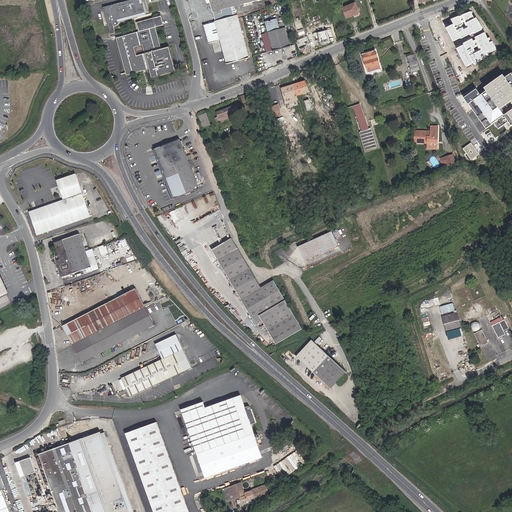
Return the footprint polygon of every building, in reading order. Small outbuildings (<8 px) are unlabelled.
[(144,0),(129,0),(108,6),(112,21),(113,21),(114,23),(113,23),(115,33),(120,32),(118,25),(120,25),(122,24),(122,23),(123,21),(123,20),(122,20),(122,18),(150,11),(148,2),(145,3),(144,0)] [(207,3),(208,8),(218,14),(223,12),(222,8),(252,0),(208,0),(209,2),(207,3)] [(357,1),(345,6),(349,17),(361,11),(357,1)] [(151,13),(150,11),(122,18),(122,20),(123,20),(123,21),(151,13)] [(249,57),(237,14),(215,20),(204,23),(209,42),(220,39),(227,63),(249,57)] [(163,26),(161,16),(137,23),(139,31),(119,37),(129,74),(150,68),(153,78),(176,72),(170,47),(160,50),(154,28),(163,26)] [(290,46),(286,27),(286,22),(279,23),(277,17),(260,20),(265,42),(271,41),(273,49),(290,46)] [(479,46),(483,43),(481,39),(481,38),(479,34),(477,35),(471,24),(453,33),(465,53),(474,48),(475,51),(480,48),(479,46)] [(325,30),(318,32),(320,42),(329,40),(329,39),(334,38),(332,33),(328,33),(327,29),(325,30)] [(304,35),(296,38),(299,48),(307,45),(304,35)] [(380,67),(375,51),(362,55),(367,71),(380,67)] [(416,54),(408,58),(413,71),(421,67),(416,54)] [(511,71),(481,95),(476,89),(463,99),(486,129),(493,123),(498,129),(509,122),(511,125),(511,71)] [(303,81),(293,84),(296,95),(306,91),(303,81)] [(296,95),(293,84),(283,88),(286,98),(296,95)] [(252,108),(247,95),(240,97),(246,115),(252,113),(251,108),(252,108)] [(358,102),(353,104),(359,116),(357,116),(360,123),(361,122),(364,129),(361,130),(366,149),(378,145),(372,127),(369,127),(358,102)] [(216,113),(219,121),(238,114),(235,106),(216,113)] [(202,127),(210,124),(205,112),(198,115),(202,127)] [(238,114),(219,121),(221,126),(240,118),(238,114)] [(432,128),(415,128),(415,138),(430,138),(430,137),(439,137),(439,128),(432,128)] [(176,138),(151,149),(173,197),(198,186),(176,138)] [(480,155),(472,143),(461,151),(470,163),(480,155)] [(455,155),(447,158),(449,163),(450,167),(458,164),(455,155)] [(56,179),(60,191),(79,183),(75,172),(56,179)] [(60,207),(31,218),(37,236),(91,218),(79,183),(60,191),(62,198),(58,200),(60,207)] [(27,210),(31,218),(60,207),(58,200),(45,204),(27,210)] [(331,230),(298,246),(304,259),(337,243),(331,230)] [(59,256),(55,257),(61,277),(90,268),(80,235),(55,243),(59,256)] [(261,288),(232,238),(212,251),(257,325),(263,322),(278,345),(302,330),(272,282),(261,288)] [(101,246),(104,255),(110,252),(107,244),(101,246)] [(450,289),(444,291),(447,302),(453,301),(450,289)] [(63,325),(71,344),(144,308),(135,290),(63,325)] [(440,306),(442,314),(455,310),(453,302),(440,306)] [(144,308),(71,344),(80,361),(153,325),(144,308)] [(460,328),(456,313),(442,317),(446,332),(460,328)] [(491,325),(497,337),(505,333),(503,329),(509,327),(505,319),(491,325)] [(474,333),(473,334),(480,347),(488,342),(481,330),(479,331),(480,329),(480,326),(479,324),(476,323),(474,323),(471,324),(470,325),(469,328),(470,331),(472,333),(474,333)] [(161,361),(121,378),(129,397),(192,370),(177,335),(154,345),(161,361)] [(344,373),(312,340),(296,357),(328,389),(344,373)] [(196,453),(211,448),(212,451),(217,449),(216,446),(224,443),(225,446),(230,445),(232,444),(231,441),(237,439),(253,433),(250,424),(244,407),(240,396),(205,408),(202,401),(180,409),(196,453)] [(250,424),(256,422),(251,409),(250,409),(250,408),(250,407),(249,407),(249,406),(248,406),(247,406),(244,407),(250,424)] [(188,511),(156,423),(125,434),(153,511),(188,511)] [(128,511),(98,430),(35,453),(56,511),(128,511)] [(239,447),(237,439),(231,441),(232,444),(230,445),(232,449),(239,447)] [(300,450),(275,465),(284,478),(308,462),(300,450)] [(33,471),(26,456),(13,461),(27,495),(31,493),(23,475),(33,471)] [(246,492),(242,482),(224,488),(228,500),(235,498),(235,499),(240,497),(242,502),(269,492),(267,484),(246,492)]
